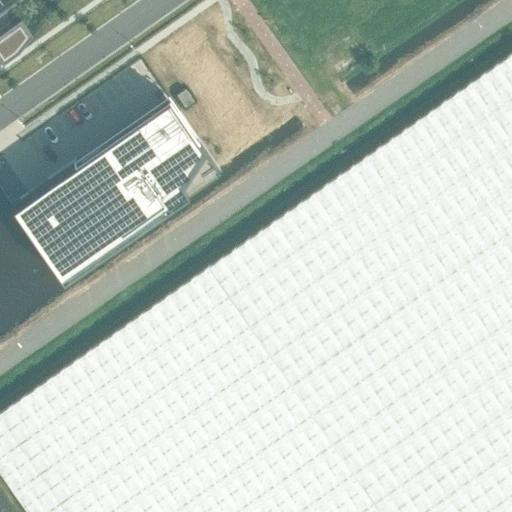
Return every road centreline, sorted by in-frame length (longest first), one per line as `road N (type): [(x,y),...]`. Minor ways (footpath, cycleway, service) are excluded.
road 1 (unclassified): [(0,363),(511,7)]
road 2 (unclassified): [(0,117),(165,0)]
